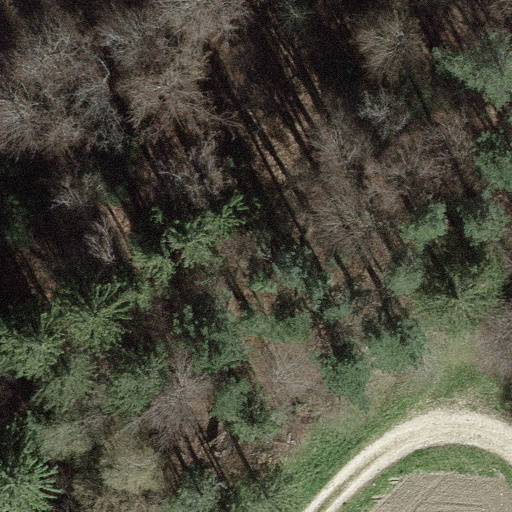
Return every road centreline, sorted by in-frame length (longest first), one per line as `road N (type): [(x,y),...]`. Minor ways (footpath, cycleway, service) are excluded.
road 1 (track): [(323,511),(370,457),(461,431),(511,454)]
road 2 (track): [(119,511),(0,354)]
road 3 (track): [(461,431),(511,263)]
